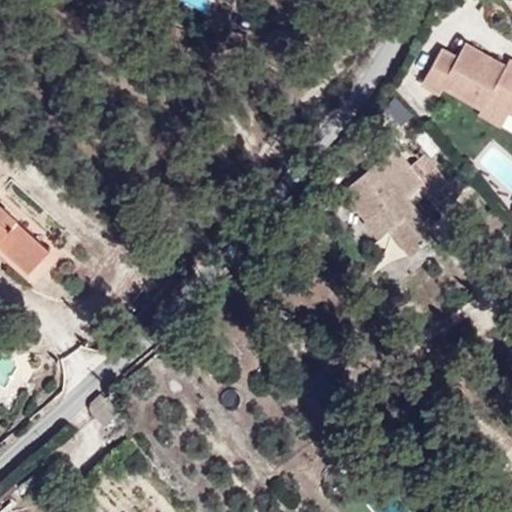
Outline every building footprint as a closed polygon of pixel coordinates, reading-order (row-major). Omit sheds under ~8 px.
[(504,107),(505,106),(511,109),(511,68),(504,64),(463,41),(455,55),(440,46),(420,82),(438,92),(442,85),(483,108),(489,98),(504,107)] [(483,108),(481,106),(477,112),(495,122),(504,107),(489,98),(483,108)] [(479,159),(511,191),(511,160),(494,143),(479,159)] [(427,185),(398,152),(339,200),(378,247),(390,237),(413,263),(440,239),(408,202),(427,185)] [(38,257),(0,217),(0,267),(13,282),(38,257)] [(103,393),(86,404),(98,421),(114,410),(103,393)]
